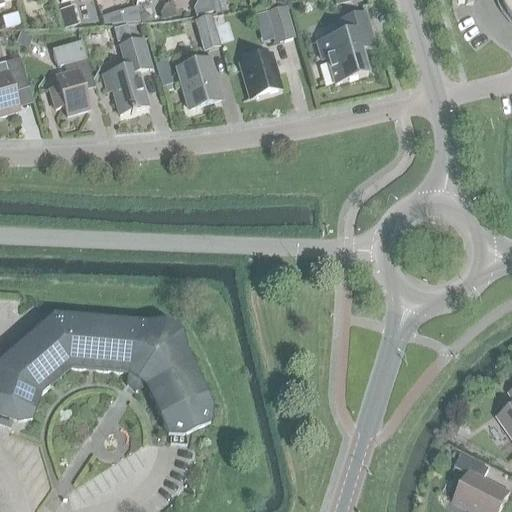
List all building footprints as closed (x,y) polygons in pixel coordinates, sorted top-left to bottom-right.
[(211,0),(211,3),(215,16),(226,14),(222,0),(211,0)] [(511,28),(511,0),(494,0),(498,9),(500,13),(502,17),(508,24),(511,28)] [(64,31),(80,27),(74,8),(59,13),(64,31)] [(294,42),(285,9),(264,15),(273,47),(294,42)] [(121,27),(139,26),(135,10),(99,20),(102,29),(121,27)] [(374,50),(364,17),(338,24),(342,38),(316,46),(321,63),(326,61),(334,88),(367,79),(360,54),(374,50)] [(219,51),(210,20),(194,24),(203,56),(219,51)] [(151,72),(143,43),(119,49),(125,71),(102,78),(107,95),(112,94),(119,119),(148,111),(138,76),(151,72)] [(58,91),(49,94),(55,113),(64,110),(66,120),(88,114),(83,94),(81,89),(93,86),(85,61),(82,49),(81,45),(51,53),(56,70),(63,68),(66,78),(66,79),(56,82),(56,81),(55,81),(58,91)] [(279,93),(268,59),(241,67),(251,101),(279,93)] [(26,86),(19,61),(0,66),(0,120),(18,115),(11,91),(26,86)] [(220,103),(209,64),(176,73),(188,112),(220,103)] [(170,74),(158,78),(162,89),(173,86),(170,74)] [(164,330),(53,320),(0,365),(0,417),(17,424),(31,422),(39,399),(48,391),(70,370),(128,375),(147,389),(164,425),(162,426),(167,437),(182,438),(209,425),(211,411),(177,339),(164,330)] [(511,394),(508,398),(511,403),(511,410),(496,422),(511,444),(511,394)] [(488,471),(460,457),(453,470),(467,477),(453,505),(465,511),(499,511),(508,497),(482,484),(488,471)]
